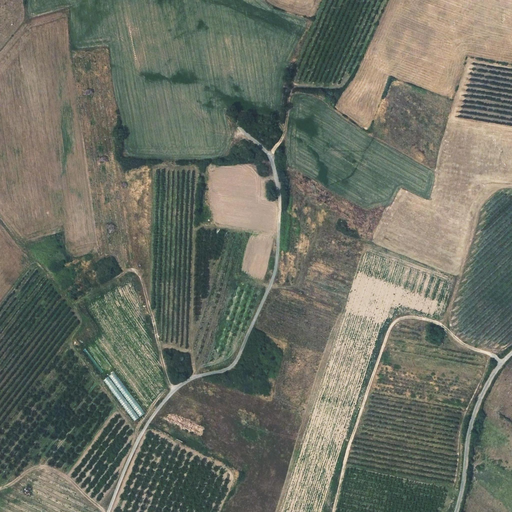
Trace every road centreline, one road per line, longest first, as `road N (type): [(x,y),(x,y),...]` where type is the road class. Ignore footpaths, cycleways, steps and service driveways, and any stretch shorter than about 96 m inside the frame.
road 1 (residential): [(108,511),(157,408),(185,382),(229,369),(273,281),(280,196),(273,161),(238,130)]
road 2 (track): [(332,511),(390,327),(431,322),(460,349),(502,361)]
road 3 (unclassified): [(456,511),(477,403),(511,352)]
